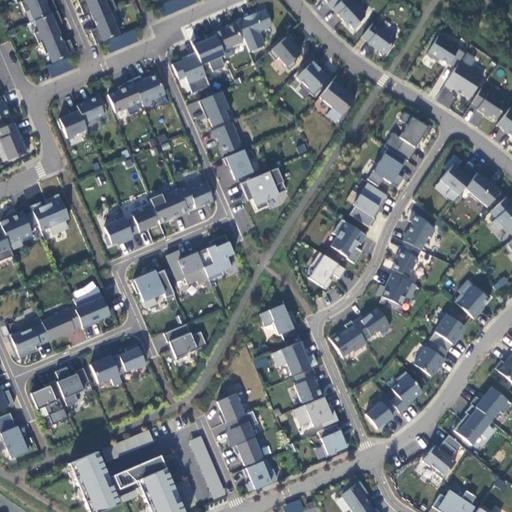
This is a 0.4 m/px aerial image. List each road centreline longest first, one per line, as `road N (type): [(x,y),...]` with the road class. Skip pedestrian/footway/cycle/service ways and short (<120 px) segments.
road 1 (residential): [(451,125),(369,275),(317,320),(371,455)]
road 2 (residential): [(154,44),(228,216),(121,262),(118,275),(138,323)]
road 3 (residential): [(511,313),(413,433),(371,455)]
road 4 (residential): [(297,0),(352,60),(451,125)]
road 5 (residential): [(138,323),(14,377)]
road 6 (residential): [(0,190),(51,163),(29,97)]
road 7 (residential): [(371,455),(256,504)]
